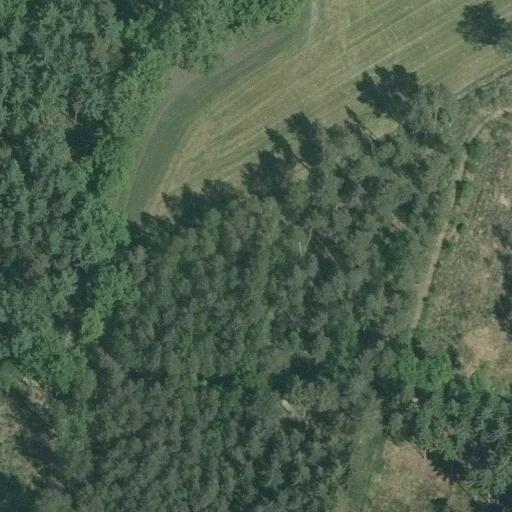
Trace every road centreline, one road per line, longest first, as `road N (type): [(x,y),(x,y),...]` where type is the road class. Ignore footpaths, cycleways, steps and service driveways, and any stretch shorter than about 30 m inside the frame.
road 1 (track): [(0,375),(392,410),(511,429)]
road 2 (track): [(392,410),(486,101),(511,86)]
